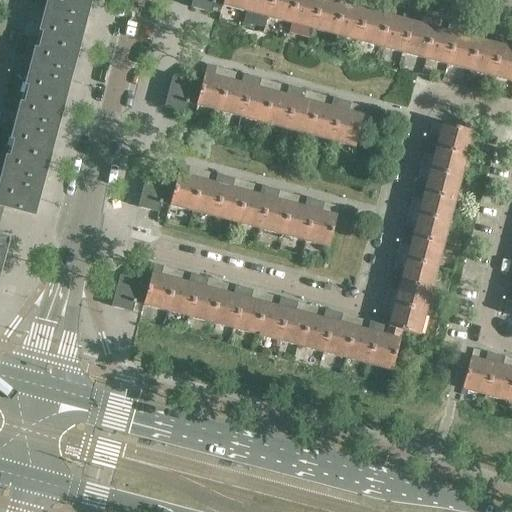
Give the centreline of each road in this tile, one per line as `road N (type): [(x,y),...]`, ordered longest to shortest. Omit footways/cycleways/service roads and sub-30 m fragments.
road 1 (residential): [(77,230),(362,304),(375,292),(427,90),(511,112)]
road 2 (secondary): [(509,511),(38,390)]
road 3 (residential): [(511,342),(476,333),(511,204)]
road 4 (unclassified): [(38,390),(77,230)]
road 5 (secondary): [(14,471),(153,511)]
road 6 (residential): [(107,124),(140,0)]
